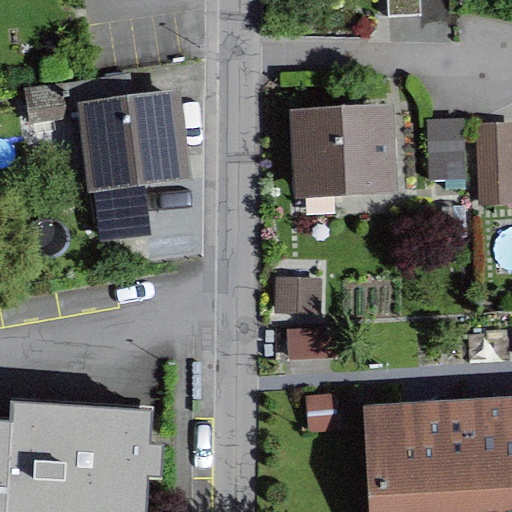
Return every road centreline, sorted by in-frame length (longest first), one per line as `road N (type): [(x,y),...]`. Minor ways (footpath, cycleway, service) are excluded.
road 1 (residential): [(240,60),(235,511)]
road 2 (residential): [(511,61),(240,60)]
